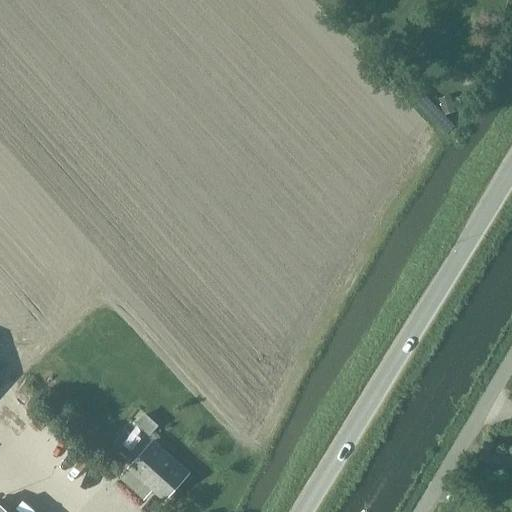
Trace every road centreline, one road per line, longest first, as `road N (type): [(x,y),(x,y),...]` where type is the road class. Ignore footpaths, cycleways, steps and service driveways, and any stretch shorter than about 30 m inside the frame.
road 1 (unclassified): [(302,511),(511,167)]
road 2 (tertiary): [(415,511),(511,354)]
